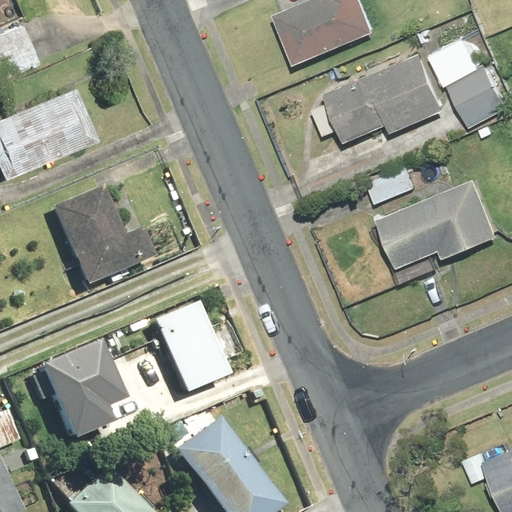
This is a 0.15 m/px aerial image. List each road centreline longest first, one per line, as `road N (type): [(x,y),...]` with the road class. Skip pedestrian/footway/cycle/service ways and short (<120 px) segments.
road 1 (residential): [(158,0),(339,413)]
road 2 (residential): [(339,413),(511,340)]
